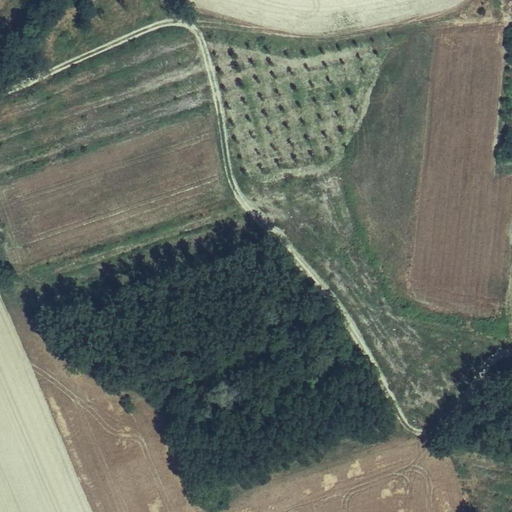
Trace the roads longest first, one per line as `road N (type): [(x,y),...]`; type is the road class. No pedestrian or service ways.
road 1 (track): [(182,21),(201,43),(249,208),(305,258),(350,316),(409,425),(434,428),(499,352),(511,352)]
road 2 (track): [(473,20),(447,17),(314,41),(235,21),(182,21),(137,30),(0,90)]
